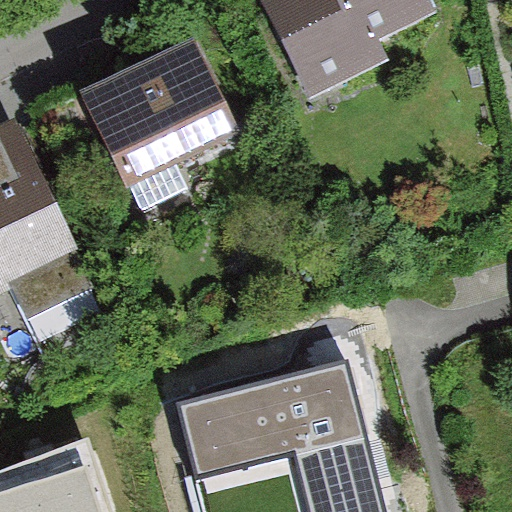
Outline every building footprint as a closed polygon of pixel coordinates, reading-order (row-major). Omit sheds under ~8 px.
[(410,0),(255,0),(249,3),(295,99),(428,36),(410,0)] [(179,36),(56,94),(105,198),(228,139),(179,36)] [(1,111),(0,111),(0,287),(8,284),(39,339),(101,306),(1,111)] [(362,412),(235,446),(253,511),(288,511),(382,487),(362,412)] [(93,511),(80,470),(0,494),(0,511),(93,511)]
